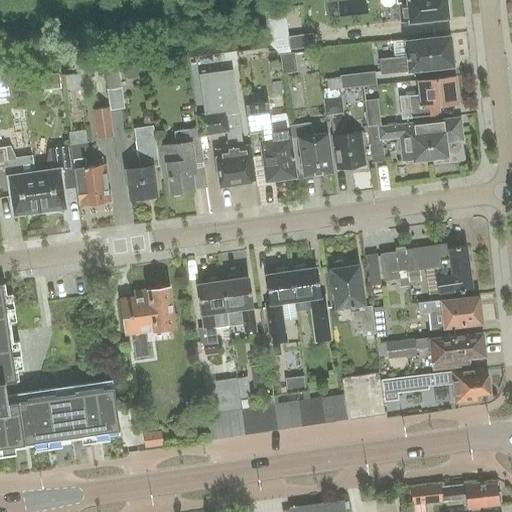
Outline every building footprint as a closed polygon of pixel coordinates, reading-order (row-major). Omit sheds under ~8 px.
[(402,22),(447,17),(445,0),(396,0),(397,4),(400,4),(402,22)] [(315,46),(313,33),(288,37),(290,50),(315,46)] [(449,37),(406,42),(390,44),(392,58),(380,60),(381,74),(410,71),(410,70),(452,65),(449,37)] [(297,72),(295,53),(280,55),(282,74),(297,72)] [(360,74),(359,62),(345,63),(347,75),(360,74)] [(140,76),(138,65),(123,67),(125,78),(140,76)] [(125,108),(122,87),(121,87),(118,68),(104,70),(110,111),(125,108)] [(197,115),(199,128),(200,135),(227,132),(229,142),(226,142),(227,148),(215,150),(220,186),(238,183),(239,185),(254,183),(253,181),(255,181),(250,145),(242,146),(238,113),(239,112),(233,70),(200,75),(205,114),(197,115)] [(377,84),(375,72),(360,74),(347,75),(340,76),(340,77),(327,79),(328,89),(324,90),(325,91),(340,89),(340,90),(377,84)] [(62,90),(60,75),(47,77),(49,92),(62,90)] [(457,104),(454,76),(418,80),(419,95),(400,97),(402,118),(437,114),(436,106),(457,104)] [(0,99),(14,98),(11,80),(0,81),(0,99)] [(346,134),(341,97),(340,90),(340,89),(325,91),(323,91),(327,122),(332,121),(333,136),(332,136),(334,153),(336,153),(338,169),(349,168),(352,169),(360,168),(362,166),(364,166),(359,132),(346,134)] [(291,156),(289,139),(287,130),(273,132),(268,102),(246,105),(250,133),(261,132),(267,179),(280,177),(281,179),(291,178),(292,175),(294,175),(292,158),(294,158),(293,155),(291,156)] [(113,137),(109,107),(93,109),(97,139),(113,137)] [(367,111),(369,126),(393,123),(392,118),(380,119),(379,109),(367,111)] [(445,140),(461,138),(459,120),(413,125),(413,123),(393,125),(393,123),(369,126),(373,160),(384,159),(382,138),(402,136),(405,160),(408,160),(412,161),(415,159),(447,156),(445,140)] [(330,171),(333,170),(327,133),(312,135),(311,123),(289,126),(291,139),(298,138),(303,175),(319,172),(321,174),(328,173),(330,171)] [(158,166),(156,149),(153,125),(134,128),(140,167),(127,169),(131,199),(133,199),(133,201),(143,199),(143,198),(157,196),(153,167),(158,166)] [(196,173),(194,158),(194,159),(193,153),(202,152),(200,135),(199,128),(175,132),(176,142),(176,143),(157,145),(162,178),(169,177),(172,193),(174,192),(175,195),(184,193),(184,191),(193,190),(191,174),(196,173)] [(105,164),(91,166),(87,130),(70,132),(76,183),(76,184),(79,206),(110,202),(105,164)] [(46,171),(35,173),(34,173),(40,210),(42,210),(42,213),(56,211),(56,208),(66,207),(63,189),(76,187),(71,145),(60,147),(61,152),(52,154),(46,171)] [(40,210),(34,173),(35,173),(33,155),(16,158),(10,146),(1,147),(0,147),(0,197),(11,196),(14,214),(24,213),(24,216),(39,214),(38,211),(40,210)] [(473,288),(467,245),(439,249),(439,250),(438,251),(440,264),(436,265),(437,265),(438,276),(436,277),(438,293),(442,292),(443,300),(458,298),(466,297),(465,289),(473,288)] [(439,250),(439,249),(439,246),(405,251),(396,252),(381,255),(384,281),(399,279),(408,277),(407,269),(417,268),(436,265),(440,264),(438,251),(439,250)] [(381,284),(377,255),(366,257),(370,286),(381,284)] [(364,309),(359,273),(358,266),(345,268),(345,265),(343,262),(340,260),(337,261),(334,263),(333,267),(334,270),(331,270),(337,308),(351,306),(353,321),(360,320),(362,336),(376,334),(372,308),(364,309)] [(326,294),(320,295),(316,268),(306,269),(305,265),(295,267),(295,270),(291,271),(295,301),(310,299),(316,343),(333,340),(326,294)] [(295,301),(291,271),(287,272),(287,268),(276,269),(277,273),(266,275),(270,303),(265,304),(270,334),(272,333),(273,344),(287,342),(286,331),(285,331),(284,321),(298,319),(295,301)] [(419,280),(417,268),(407,269),(408,277),(409,281),(419,280)] [(227,280),(223,281),(229,324),(244,322),(245,333),(256,331),(248,277),(238,279),(237,275),(227,276),(227,280)] [(218,352),(213,312),(227,310),(229,324),(223,281),(219,281),(218,277),(208,279),(208,283),(198,284),(204,328),(199,328),(201,343),(203,343),(205,354),(218,352)] [(400,287),(409,285),(409,281),(408,277),(399,279),(400,287)] [(109,431),(120,430),(113,379),(7,395),(5,383),(17,381),(15,370),(24,368),(20,341),(11,343),(8,322),(17,321),(13,294),(4,295),(3,284),(0,284),(0,455),(16,453),(15,445),(35,442),(36,450),(62,447),(61,438),(82,435),(83,444),(110,440),(109,431)] [(169,287),(164,288),(162,286),(160,286),(157,286),(155,287),(154,289),(141,291),(142,296),(121,299),(126,334),(135,333),(136,340),(134,340),(136,357),(149,355),(145,331),(175,327),(175,324),(178,321),(176,313),(173,311),(169,287)] [(419,303),(420,314),(429,313),(432,333),(481,327),(477,297),(458,299),(458,298),(443,300),(419,303)] [(385,322),(383,307),(373,308),(375,323),(385,322)] [(441,336),(418,339),(404,340),(405,350),(435,347),(435,344),(441,343),(442,350),(436,351),(438,364),(444,364),(444,367),(469,365),(468,358),(485,356),(482,333),(441,338),(441,336)] [(265,338),(255,338),(256,354),(267,353),(265,338)] [(403,353),(402,341),(386,342),(388,355),(403,353)] [(255,391),(269,390),(267,364),(253,366),(255,391)] [(476,394),(489,392),(487,370),(473,371),(473,370),(454,372),(454,371),(433,374),(435,386),(449,384),(448,381),(454,381),(457,402),(476,399),(476,394)] [(379,373),(367,375),(372,414),(385,412),(379,373)] [(372,414),(367,375),(354,376),(360,416),(372,414)] [(427,387),(426,375),(396,379),(398,391),(427,387)] [(360,416),(354,376),(342,378),(344,395),(347,418),(360,416)] [(286,378),(287,392),(305,391),(304,377),(286,378)] [(243,410),(240,393),(238,378),(202,383),(207,415),(219,413),(230,411),(243,410)] [(275,405),(273,396),(251,399),(250,392),(240,393),(243,410),(253,408),(264,406),(275,405)] [(347,418),(344,395),(333,396),(336,419),(347,418)] [(336,419),(333,396),(321,398),(325,421),(336,419)] [(325,421),(321,398),(310,400),(313,423),(325,421)] [(313,423),(310,400),(298,402),(301,425),(313,423)] [(301,425),(298,402),(287,403),(291,426),(301,425)] [(278,428),(291,426),(287,403),(275,405),(278,428)] [(275,405),(264,406),(267,429),(278,428),(275,405)] [(267,429),(264,406),(253,408),(257,431),(267,429)] [(257,431),(253,408),(243,410),(246,433),(257,431)] [(246,433),(243,410),(230,411),(234,434),(246,433)] [(234,434),(230,411),(219,413),(222,436),(234,434)] [(222,436),(219,413),(207,415),(210,438),(222,436)] [(146,447),(163,444),(162,432),(144,434),(146,447)] [(480,482),(441,487),(411,490),(412,503),(466,497),(467,507),(470,507),(471,509),(480,508),(480,506),(499,504),(497,483),(481,485),(480,482)] [(346,511),(344,500),(289,508),(289,511),(346,511)]
